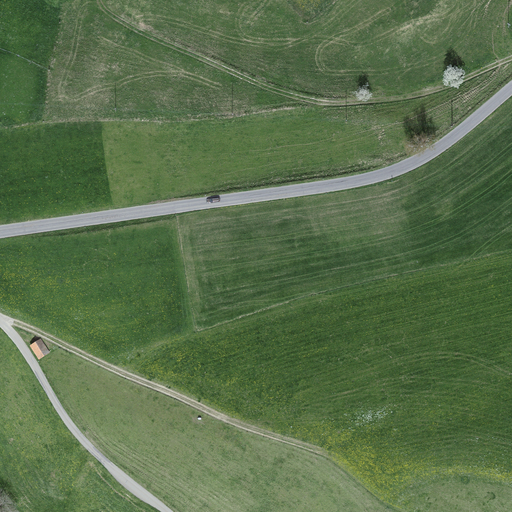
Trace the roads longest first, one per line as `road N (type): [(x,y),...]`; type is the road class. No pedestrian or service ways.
road 1 (tertiary): [(511,85),(432,151),(376,176),(0,233)]
road 2 (track): [(388,511),(327,455),(236,424),(0,318)]
road 3 (unclassified): [(0,322),(69,428),(164,511)]
road 4 (track): [(276,92),(331,104),(415,95),(511,57)]
